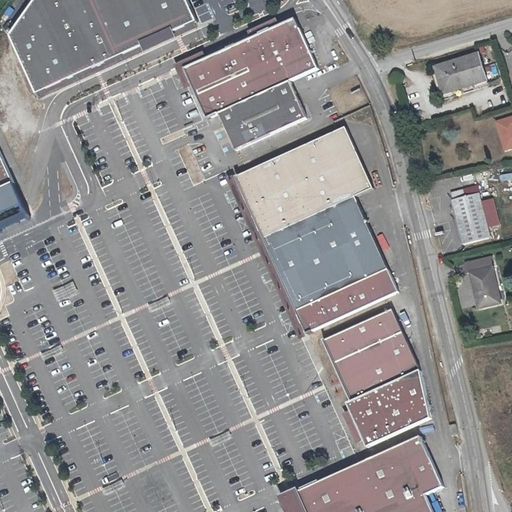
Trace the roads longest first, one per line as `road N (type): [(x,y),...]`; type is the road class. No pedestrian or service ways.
road 1 (unclassified): [(367,68),(406,168),(483,511)]
road 2 (unclassified): [(367,68),(511,24)]
road 3 (unknown): [(396,59),(418,81),(431,112),(495,92)]
